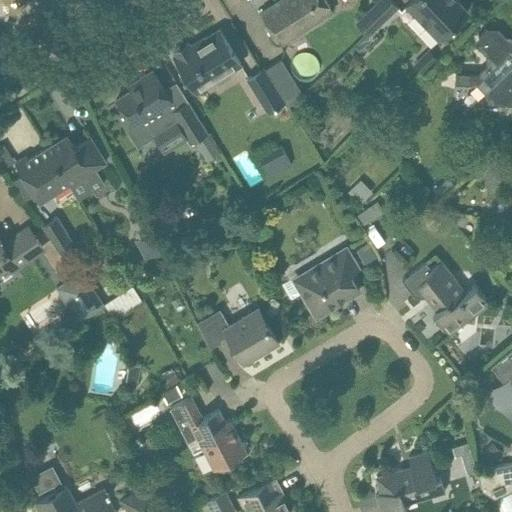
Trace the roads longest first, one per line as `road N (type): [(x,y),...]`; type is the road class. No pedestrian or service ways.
road 1 (residential): [(324,472),(421,395),(400,338),(383,325),(360,329),(290,373),(274,392),(282,417)]
road 2 (residential): [(0,77),(124,0)]
